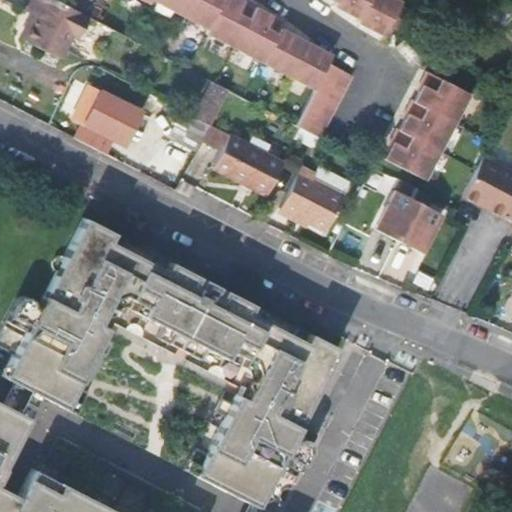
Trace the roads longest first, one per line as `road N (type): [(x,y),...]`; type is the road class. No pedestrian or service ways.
road 1 (residential): [(511,368),(321,287),(0,128)]
road 2 (residential): [(293,0),(371,54),(383,74),(356,135)]
